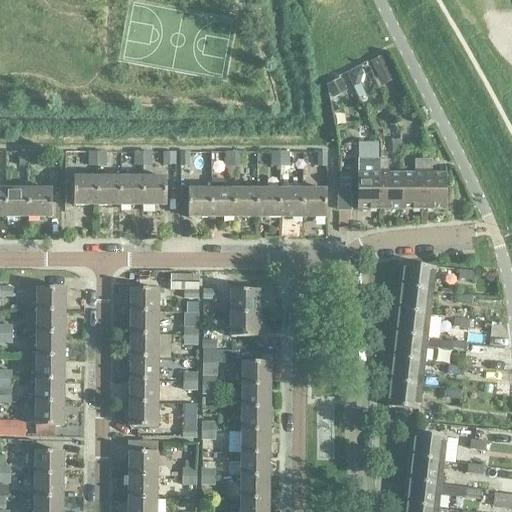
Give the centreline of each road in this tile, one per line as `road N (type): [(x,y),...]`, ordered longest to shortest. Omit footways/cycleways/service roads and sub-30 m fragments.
road 1 (residential): [(511,309),(491,230),(379,0)]
road 2 (residential): [(359,511),(338,258)]
road 3 (residential): [(104,261),(100,511)]
road 4 (residential): [(293,262),(296,511)]
road 5 (residential): [(293,262),(104,261)]
road 6 (residential): [(476,232),(376,242),(338,258)]
